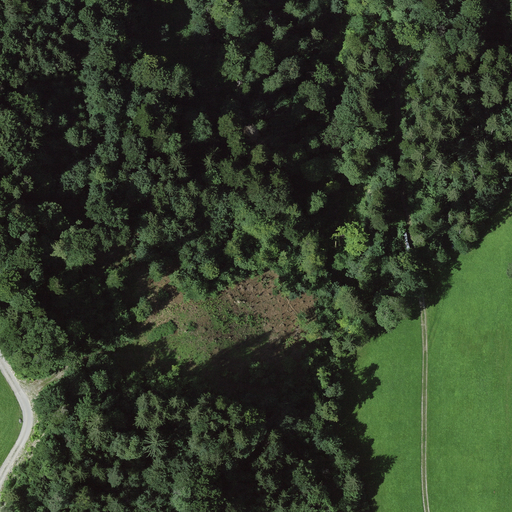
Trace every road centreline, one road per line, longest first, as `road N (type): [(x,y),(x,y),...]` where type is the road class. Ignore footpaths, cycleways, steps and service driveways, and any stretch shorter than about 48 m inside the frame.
road 1 (track): [(428,511),(423,302),(384,53),(365,0)]
road 2 (track): [(0,351),(29,416),(0,490)]
